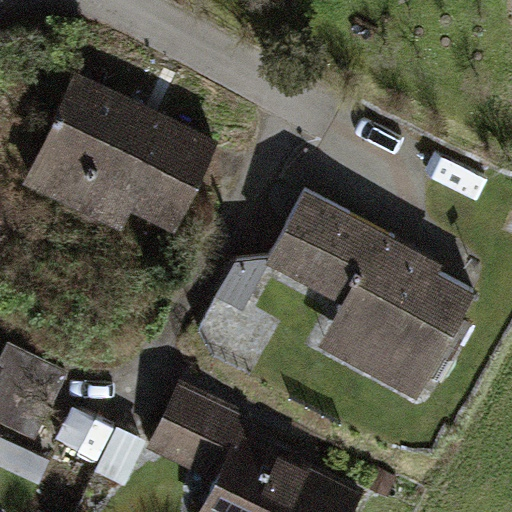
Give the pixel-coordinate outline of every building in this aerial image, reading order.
[(209,131),(77,74),(31,182),(163,239),(209,131)] [(479,284),(310,197),(275,265),(350,304),(327,348),(421,396),(479,284)] [(257,360),(277,324),(252,310),(272,275),(243,259),(202,329),(257,360)] [(58,380),(0,354),(0,424),(33,439),(58,380)] [(266,414),(189,379),(159,445),(223,474),(205,511),(363,511),(378,480),(260,427),(266,414)]
